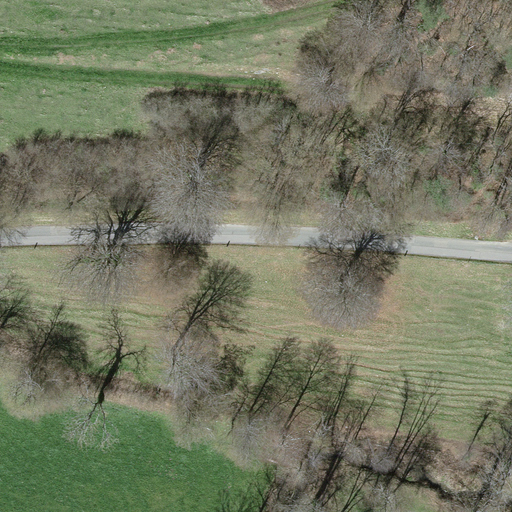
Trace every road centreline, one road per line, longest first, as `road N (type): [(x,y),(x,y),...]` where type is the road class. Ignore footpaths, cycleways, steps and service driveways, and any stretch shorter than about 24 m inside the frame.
road 1 (track): [(511,103),(0,61)]
road 2 (tertiary): [(0,237),(216,233),(511,254)]
road 3 (track): [(0,42),(193,31),(356,0)]
